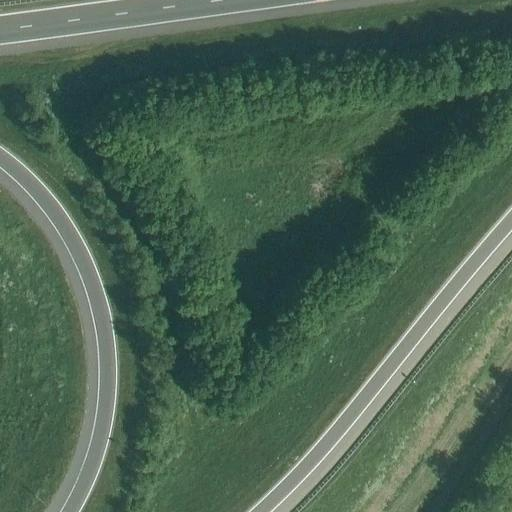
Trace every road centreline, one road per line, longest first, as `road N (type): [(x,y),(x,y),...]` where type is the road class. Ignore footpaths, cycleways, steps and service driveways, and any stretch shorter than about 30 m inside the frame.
road 1 (motorway): [(0,158),(72,242),(101,314),(106,409),(91,471),(70,511)]
road 2 (motorway): [(263,511),(336,439),(511,225)]
road 3 (motorway): [(0,27),(209,0)]
